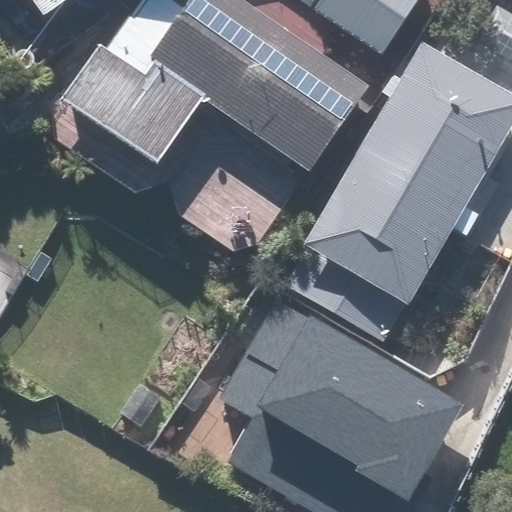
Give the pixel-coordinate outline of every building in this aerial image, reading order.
[(52,0),(65,17),(87,0),(52,0)] [(104,42),(66,98),(163,163),(210,92),(320,166),(374,86),(244,0),(197,0),(189,13),(186,11),(169,0),(148,0),(115,50),(104,42)] [(330,0),(323,12),(386,51),(417,0),(330,0)] [(285,283),(386,342),(408,303),(415,307),(447,251),(511,288),(511,133),(511,131),(511,96),(424,45),(285,283)] [(341,511),(400,511),(466,399),(278,290),(220,390),(258,412),(236,451),(341,511)]
